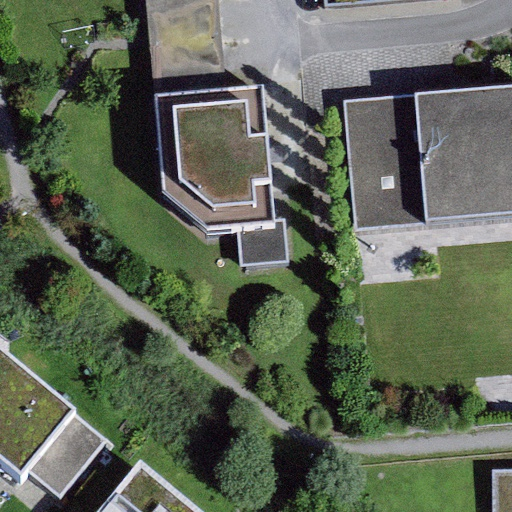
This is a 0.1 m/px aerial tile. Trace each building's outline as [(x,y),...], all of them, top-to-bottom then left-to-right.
[(145,0),(149,40),(226,34),(223,0),(145,0)] [(226,34),(149,40),(158,199),(204,239),(231,236),(232,273),(291,271),(273,100),(229,99),(226,34)] [(511,104),(350,111),(355,240),(511,234),(511,104)] [(59,495),(104,442),(0,354),(0,465),(20,482),(30,471),(59,495)] [(188,511),(135,469),(99,511),(188,511)] [(511,511),(511,469),(494,470),(494,511),(511,511)]
